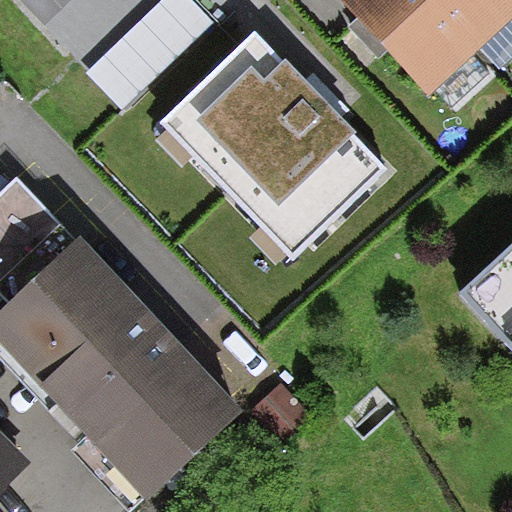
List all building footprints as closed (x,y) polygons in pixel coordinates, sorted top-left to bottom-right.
[(191,0),(160,0),(85,68),(122,109),(214,26),(191,0)] [(511,0),(337,0),(426,96),(511,15),(511,0)] [(378,169),(254,45),(172,128),(296,251),(378,169)] [(0,193),(0,291),(12,304),(81,239),(20,175),(0,193)] [(12,304),(0,315),(0,361),(48,413),(58,404),(86,434),(71,449),(131,511),(241,409),(81,239),(12,304)] [(511,251),(466,294),(511,343),(511,251)] [(283,385),(248,419),(280,452),(315,418),(283,385)] [(0,490),(32,459),(0,427),(0,490)]
